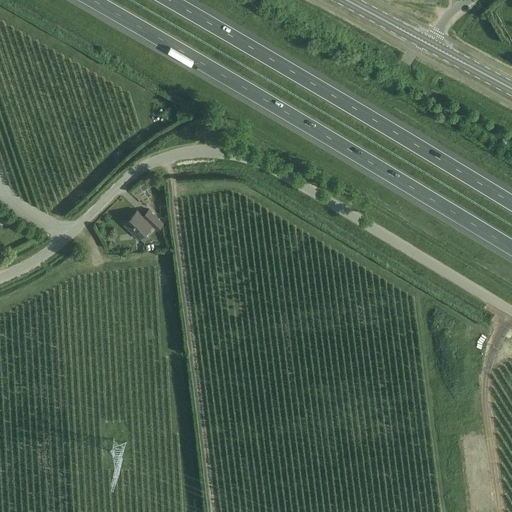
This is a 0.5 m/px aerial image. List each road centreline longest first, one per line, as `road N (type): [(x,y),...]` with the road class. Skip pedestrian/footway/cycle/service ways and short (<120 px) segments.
road 1 (motorway): [(96,0),(511,244)]
road 2 (unclassified): [(511,313),(262,162),(205,151),(162,159)]
road 3 (motorway): [(511,198),(172,0)]
road 4 (unclassified): [(0,278),(52,250),(126,180),(162,159)]
